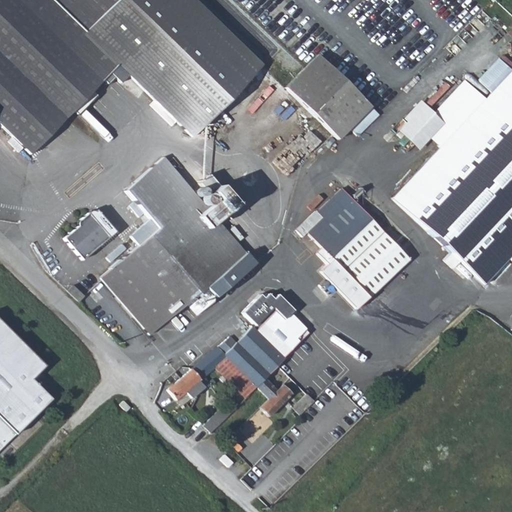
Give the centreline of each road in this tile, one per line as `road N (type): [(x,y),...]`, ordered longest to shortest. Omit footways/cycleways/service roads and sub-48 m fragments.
road 1 (track): [(124,374),(142,408),(248,511)]
road 2 (unclassified): [(0,247),(124,374)]
road 3 (unknown): [(254,511),(346,401)]
